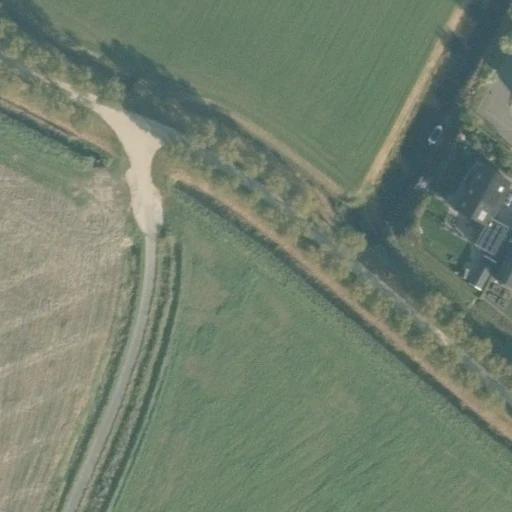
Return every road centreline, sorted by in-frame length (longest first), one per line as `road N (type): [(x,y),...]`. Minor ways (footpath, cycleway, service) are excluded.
road 1 (unclassified): [(511,400),(248,183),(139,124)]
road 2 (unclassified): [(71,511),(124,373),(147,282),(139,124)]
road 3 (unclassified): [(139,124),(0,54)]
